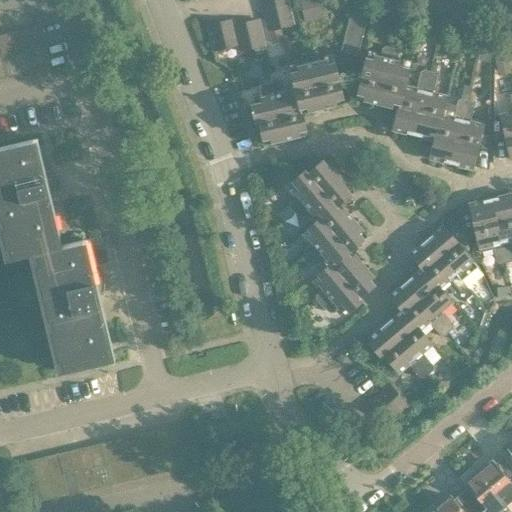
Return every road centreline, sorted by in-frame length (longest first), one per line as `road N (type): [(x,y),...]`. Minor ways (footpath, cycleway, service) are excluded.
road 1 (residential): [(160,395),(83,79)]
road 2 (residential): [(272,370),(223,167)]
road 3 (residential): [(334,142),(408,230),(475,182)]
road 4 (residential): [(361,498),(511,376)]
road 5 (residential): [(0,433),(160,395)]
road 6 (residential): [(223,167),(167,15)]
road 7 (residential): [(361,498),(286,412),(272,370)]
road 8 (residential): [(334,142),(387,142),(426,170),(475,182)]
road 9 (residential): [(83,79),(70,21),(58,7),(0,12)]
